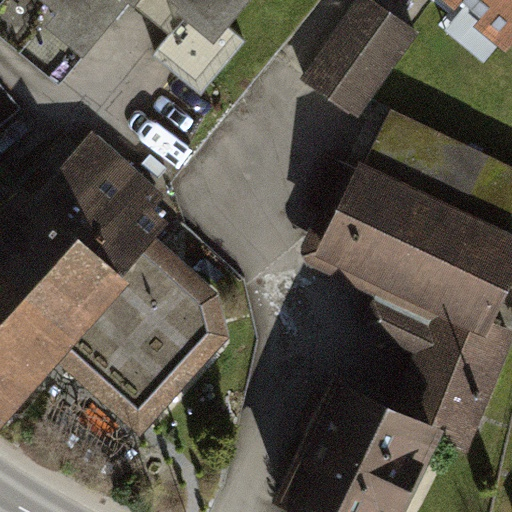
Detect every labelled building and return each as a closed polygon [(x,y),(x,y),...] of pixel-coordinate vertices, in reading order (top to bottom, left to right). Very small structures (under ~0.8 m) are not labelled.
[(11,0),(76,53),(121,0),(167,0),(161,8),(194,36),(224,0),(11,0)] [(384,0),(352,0),(303,74),(363,114),(422,26),(384,0)] [(511,0),(448,0),(456,6),(439,26),(483,63),(498,44),(503,48),(511,37),(511,0)] [(362,285),(432,318),(441,312),(487,332),(493,317),(511,274),(511,226),(508,225),(511,216),(511,164),(391,106),(367,160),(360,157),(356,167),(332,156),(308,207),(317,212),(303,242),(302,252),(308,260),(362,285)] [(23,181),(0,207),(0,429),(57,357),(135,433),(225,329),(220,287),(158,232),(170,217),(152,201),(162,189),(95,128),(33,189),(23,181)] [(511,341),(511,325),(493,317),(487,332),(441,312),(432,318),(429,323),(375,297),(362,325),(417,352),(395,399),(443,422),(439,431),(469,445),(511,341)] [(313,511),(400,511),(439,431),(443,422),(395,399),(333,370),(326,386),(314,380),(303,405),(295,422),(308,428),(277,495),(313,511)]
